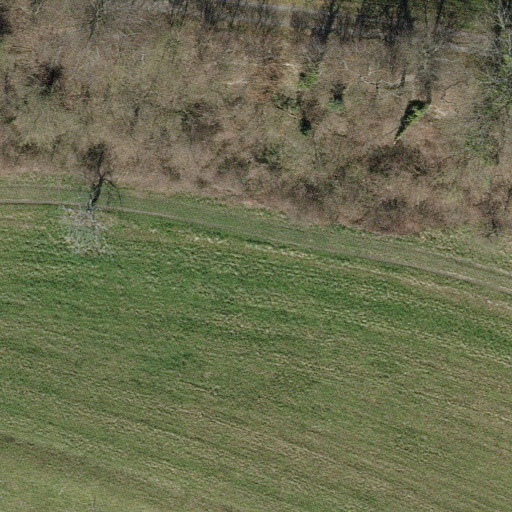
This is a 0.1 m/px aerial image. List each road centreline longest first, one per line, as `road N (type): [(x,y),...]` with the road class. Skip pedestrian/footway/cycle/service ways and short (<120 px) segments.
road 1 (track): [(511,279),(360,238),(71,187)]
road 2 (track): [(511,54),(175,0)]
